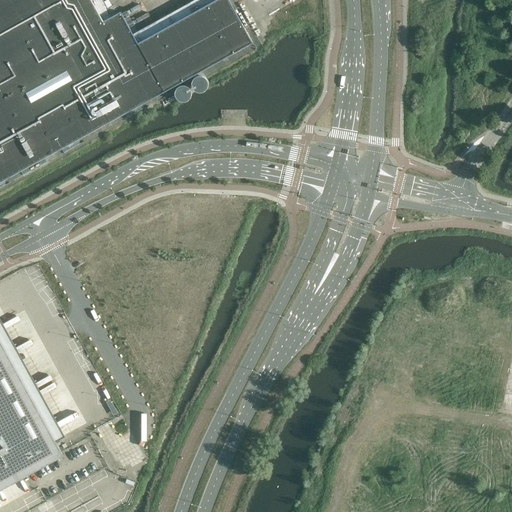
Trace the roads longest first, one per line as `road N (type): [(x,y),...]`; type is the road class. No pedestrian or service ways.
road 1 (primary): [(331,186),(180,511)]
road 2 (tertiary): [(337,165),(234,146),(165,154),(36,219)]
road 3 (tertiary): [(44,237),(103,202),(191,171),(244,169),(331,186)]
road 4 (primary): [(204,511),(247,413),(321,298)]
road 5 (unclassified): [(44,237),(140,411)]
road 6 (primary): [(371,176),(377,0)]
road 7 (primary): [(353,0),(337,165)]
road 8 (track): [(511,421),(375,399)]
